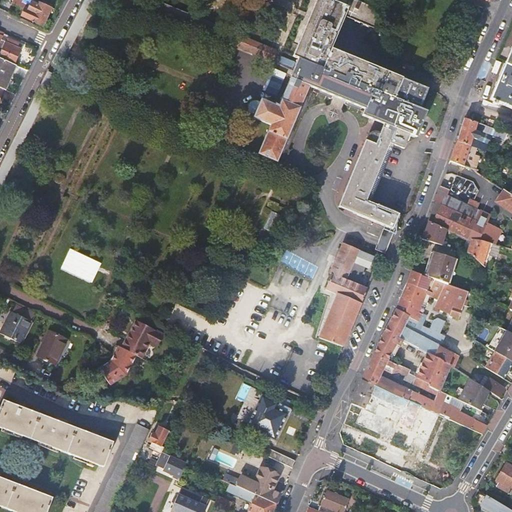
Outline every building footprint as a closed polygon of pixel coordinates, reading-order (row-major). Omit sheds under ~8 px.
[(20,16),(41,25),(49,7),(36,1),(33,0),(12,0),(11,2),(18,6),(19,4),(24,6),(20,16)] [(84,0),(51,63),(60,67),(95,0),(84,0)] [(129,0),(225,39),(228,30),(156,0),(129,0)] [(252,113),(254,114),(253,118),(270,125),(257,154),(276,162),(277,159),(307,86),(312,88),(311,90),(314,91),(315,95),(319,93),(322,95),(323,98),(327,97),(331,98),(330,102),(332,103),(333,103),(340,106),(342,103),(347,105),(348,108),(351,107),(355,108),(356,111),(359,110),(363,112),(362,115),(368,117),(383,123),(379,133),(378,132),(376,132),(374,132),(373,132),(371,132),(369,133),(368,134),(367,135),(366,137),(337,207),(383,226),(391,229),(397,214),(365,200),(388,143),(403,149),(404,150),(404,149),(405,148),(410,134),(416,136),(427,108),(420,105),(428,88),(383,69),(382,72),(367,65),(368,63),(330,47),(344,17),(346,12),(355,16),(353,21),(372,29),(375,23),(378,24),(375,31),(379,32),(386,15),(350,0),(311,0),(288,55),(298,59),(277,107),(261,99),(259,103),(256,102),(255,101),(254,101),(253,101),(251,102),(249,102),(249,103),(248,104),(248,105),(247,106),(247,107),(247,108),(248,110),(249,112),(250,113),(252,113)] [(344,17),(353,21),(355,16),(346,12),(344,17)] [(428,56),(435,33),(420,29),(414,52),(428,56)] [(228,30),(225,39),(224,41),(271,60),(275,50),(228,30)] [(7,39),(5,42),(0,53),(0,58),(12,65),(19,50),(16,48),(18,43),(7,39)] [(110,53),(113,45),(109,44),(109,43),(108,43),(107,43),(106,43),(105,43),(105,44),(104,45),(103,46),(103,47),(103,48),(104,50),(105,51),(110,53)] [(511,45),(490,99),(493,102),(492,103),(496,105),(497,103),(511,109),(511,45)] [(0,88),(2,89),(13,65),(12,65),(0,58),(0,88)] [(383,69),(368,63),(367,65),(382,72),(383,69)] [(47,71),(0,166),(0,186),(54,75),(47,71)] [(287,149),(312,88),(307,86),(277,159),(279,159),(283,158),(284,156),(285,154),(287,149)] [(333,103),(332,103),(321,107),(327,123),(343,117),(338,105),(333,103)] [(378,132),(379,133),(383,123),(368,117),(366,122),(373,125),(371,130),(378,132)] [(456,142),(469,146),(470,142),(472,138),(474,139),(477,139),(479,135),(478,132),(474,131),(475,127),(481,129),(481,130),(486,132),(488,127),(487,127),(486,127),(479,124),(480,124),(464,118),(460,131),(456,142)] [(489,140),(484,138),(481,146),(486,148),(489,140)] [(450,161),(468,168),(475,148),(469,146),(456,142),(450,161)] [(449,191),(440,187),(439,190),(435,200),(431,212),(427,221),(427,222),(436,225),(446,230),(464,240),(467,240),(471,241),(479,241),(485,242),(493,244),(497,245),(500,246),(505,230),(490,224),(493,217),(492,216),(494,212),(486,208),(484,213),(479,211),(482,205),(472,201),(469,206),(447,196),(449,191)] [(511,196),(503,191),(498,200),(511,209),(511,196)] [(511,209),(498,200),(496,203),(511,212),(511,209)] [(271,211),(262,228),(274,234),(282,216),(271,211)] [(446,230),(427,222),(424,231),(421,239),(445,247),(446,244),(442,242),(446,230)] [(391,229),(383,226),(377,240),(374,249),(382,252),(386,243),(389,236),(391,229)] [(471,241),(467,254),(485,268),(493,244),(485,242),(479,241),(471,241)] [(319,337),(342,347),(367,289),(356,284),(364,267),(368,268),(372,257),(342,244),(335,260),(337,261),(332,274),(332,275),(325,290),(337,295),(319,337)] [(425,277),(429,279),(434,280),(447,285),(455,261),(432,254),(425,277)] [(425,277),(410,272),(408,277),(406,283),(425,291),(429,279),(425,277)] [(434,280),(429,292),(425,291),(406,283),(401,295),(394,310),(408,317),(397,339),(401,341),(425,354),(449,366),(452,368),(458,356),(452,353),(451,354),(443,349),(445,345),(442,343),(445,336),(439,334),(444,322),(436,318),(432,320),(428,328),(422,326),(426,316),(418,312),(426,295),(435,298),(432,306),(448,313),(447,315),(456,318),(463,304),(463,303),(468,292),(447,285),(434,280)] [(391,363),(401,341),(397,339),(408,317),(394,310),(380,337),(379,341),(372,354),(391,363)] [(11,312),(0,334),(22,344),(32,323),(11,312)] [(478,318),(470,314),(466,324),(473,327),(478,318)] [(121,349),(136,357),(141,359),(149,344),(154,347),(160,334),(136,321),(125,342),(121,349)] [(498,356),(511,363),(511,362),(511,334),(510,334),(507,332),(498,327),(485,348),(494,353),(498,356)] [(49,332),(37,357),(55,365),(66,340),(49,332)] [(121,349),(118,347),(114,356),(110,362),(99,369),(110,386),(126,376),(136,357),(121,349)] [(498,356),(494,353),(485,368),(503,379),(506,374),(507,373),(509,370),(511,364),(511,363),(498,356)] [(391,372),(395,364),(391,363),(372,354),(366,366),(360,380),(421,407),(430,411),(433,403),(410,391),(409,391),(379,377),(383,369),(391,372)] [(439,392),(449,366),(425,354),(417,373),(413,384),(436,396),(438,391),(439,392)] [(408,373),(415,378),(417,373),(408,370),(409,371),(408,373)] [(483,388),(489,379),(485,377),(480,386),(481,386),(483,388)] [(457,388),(452,398),(478,410),(481,404),(484,405),(489,395),(482,392),(484,388),(483,388),(481,386),(480,386),(468,378),(463,390),(457,388)] [(483,388),(484,388),(490,392),(499,398),(504,389),(489,379),(483,388)] [(451,397),(439,392),(438,391),(436,396),(435,399),(447,405),(451,397)] [(261,396),(246,428),(274,441),(289,409),(261,396)] [(433,403),(430,411),(447,419),(451,408),(447,405),(435,399),(433,403)] [(0,427),(31,440),(40,415),(24,409),(26,407),(20,405),(19,407),(3,401),(0,407),(0,427)] [(451,408),(447,419),(481,434),(486,426),(451,408)] [(31,440),(68,454),(77,429),(61,423),(61,421),(56,419),(55,421),(40,415),(31,440)] [(136,459),(149,427),(137,422),(124,454),(136,459)] [(152,432),(148,441),(161,447),(168,431),(159,426),(155,434),(152,432)] [(77,429),(68,454),(103,468),(112,443),(97,437),(98,434),(92,432),(91,434),(77,429)] [(268,450),(265,456),(292,469),(294,462),(268,450)] [(186,464),(170,456),(163,471),(180,479),(186,464)] [(497,486),(510,493),(511,490),(511,466),(506,463),(496,480),(499,482),(497,486)] [(236,487),(240,489),(274,504),(279,495),(271,491),(278,477),(272,474),(264,471),(261,469),(254,483),(240,477),(236,487)] [(0,506),(7,509),(16,484),(0,477),(1,476),(0,475),(0,506)] [(16,484),(7,509),(14,511),(46,511),(52,498),(36,492),(37,490),(31,488),(30,489),(16,484)] [(236,487),(230,484),(227,489),(231,490),(230,492),(252,503),(248,511),(270,511),(274,504),(240,489),(236,487)] [(171,511),(204,511),(209,500),(182,488),(179,496),(178,495),(171,511)] [(324,490),(316,511),(319,511),(341,511),(346,499),(324,490)] [(511,511),(511,510),(488,496),(483,504),(483,505),(483,506),(483,508),(493,511),(511,511)] [(219,498),(215,506),(226,511),(227,511),(230,503),(219,498)]
